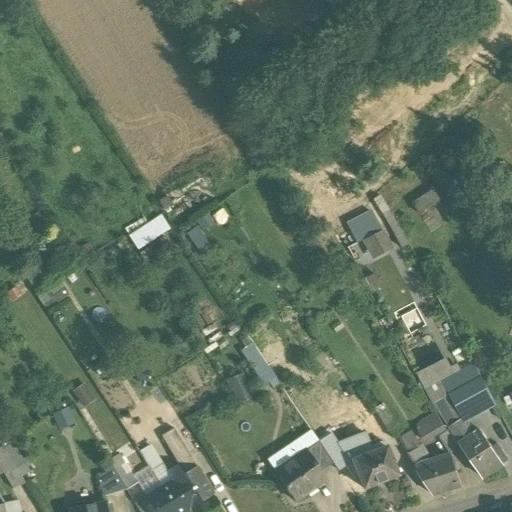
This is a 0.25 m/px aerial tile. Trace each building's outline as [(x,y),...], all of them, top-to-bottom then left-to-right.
[(412,201),(428,226),(448,213),(433,188),(412,201)] [(384,202),(350,218),(370,260),(404,244),(384,202)] [(136,248),(171,230),(162,214),(128,233),(136,248)] [(197,226),(189,230),(198,251),(206,248),(197,226)] [(302,357),(290,337),(283,341),(277,331),(264,338),(281,369),(302,357)] [(251,341),(238,350),(265,387),(278,378),(251,341)] [(475,365),(443,383),(450,396),(463,419),(464,419),(495,401),(475,365)] [(239,402),(254,394),(241,372),(227,380),(239,402)] [(81,405),(92,399),(83,384),(73,389),(81,405)] [(450,396),(435,405),(448,429),(463,420),(463,419),(450,396)] [(366,419),(360,410),(354,414),(360,425),(368,422),(366,419)] [(374,413),(366,419),(368,422),(374,432),(378,439),(387,433),(374,413)] [(437,416),(415,429),(422,441),(445,427),(437,416)] [(463,420),(448,429),(460,447),(475,437),(464,419),(463,419),(463,420)] [(360,425),(340,433),(344,444),(374,432),(368,422),(360,425)] [(187,453),(173,429),(160,436),(174,460),(187,453)] [(475,437),(460,447),(483,479),(502,465),(500,462),(506,458),(497,445),(491,449),(480,433),(475,437)] [(414,438),(401,446),(407,455),(419,448),(414,438)] [(317,442),(304,451),(319,471),(331,463),(317,442)] [(382,444),(367,450),(370,455),(352,462),(363,490),(396,477),(385,449),(382,444)] [(24,484),(2,448),(0,448),(0,471),(12,491),(24,484)] [(407,455),(406,455),(417,471),(430,467),(419,448),(407,455)] [(304,451),(273,472),(294,502),(325,481),(319,471),(304,451)] [(187,453),(174,460),(183,475),(195,468),(187,453)] [(119,456),(108,463),(114,472),(125,465),(119,456)] [(417,471),(417,472),(433,495),(462,488),(453,460),(430,467),(417,471)] [(125,465),(114,472),(127,491),(138,485),(125,465)] [(183,475),(171,483),(188,510),(212,495),(195,468),(183,475)] [(114,472),(97,476),(102,498),(127,491),(114,472)] [(184,511),(188,510),(171,483),(146,499),(154,511),(184,511)] [(103,503),(66,511),(110,511),(109,505),(104,506),(103,503)]
